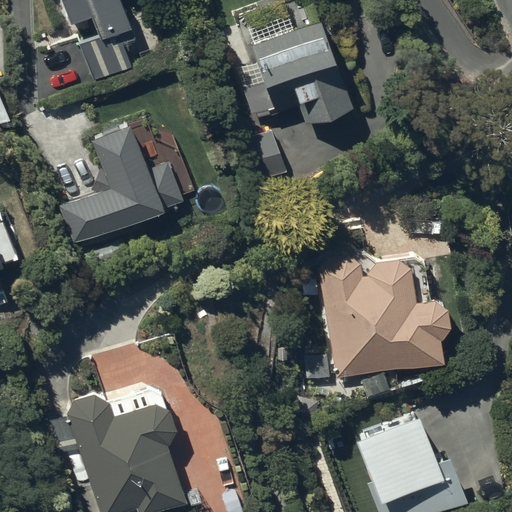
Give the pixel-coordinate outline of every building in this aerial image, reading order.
[(62,0),(68,15),(88,8),(97,31),(77,38),(92,76),(131,60),(122,38),(134,33),(120,0),(62,0)] [(350,100),(319,16),(250,42),(263,77),(242,84),(252,112),(255,111),(256,115),(297,100),(303,117),(350,100)] [(0,119),(9,116),(0,94),(0,119)] [(80,249),(127,230),(122,220),(182,195),(166,156),(147,164),(127,116),(88,133),(108,180),(57,202),(73,240),(75,239),(80,249)] [(252,180),(285,168),(270,126),(237,139),(252,180)] [(0,304),(7,301),(0,283),(0,257),(17,250),(0,210),(0,304)] [(433,293),(414,294),(409,259),(397,250),(372,253),(364,265),(365,269),(360,269),(358,258),(347,247),(325,252),(317,262),(335,374),(443,357),(439,332),(448,319),(445,301),(433,293)] [(66,414),(47,420),(57,453),(77,446),(99,511),(114,511),(136,505),(138,511),(140,511),(185,497),(165,438),(175,423),(160,388),(146,382),(108,396),(92,388),(72,397),(64,410),(66,414)] [(416,405),(352,430),(369,475),(364,477),(378,511),(419,511),(464,494),(446,448),(434,452),(416,405)]
